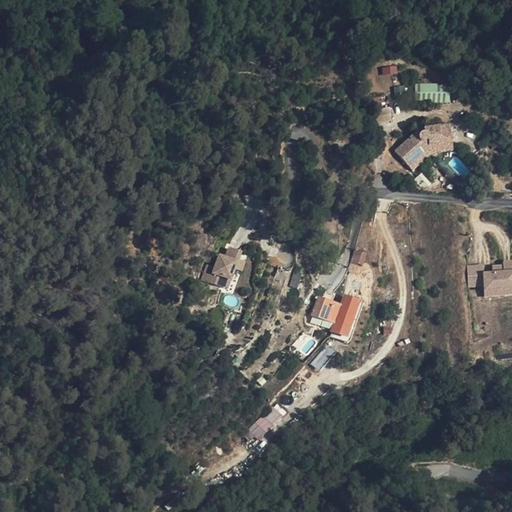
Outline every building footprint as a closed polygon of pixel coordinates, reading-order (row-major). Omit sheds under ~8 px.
[(399,66),(381,68),(383,88),(401,86),(399,66)] [(450,101),(450,82),(416,83),(417,102),(450,101)] [(385,112),(378,113),(379,120),(392,119),(391,108),(384,108),(385,112)] [(393,151),(408,168),(429,149),(449,146),(446,125),(419,129),(414,133),(393,151)] [(450,151),(449,146),(429,149),(408,168),(411,171),(431,153),(450,151)] [(393,208),(394,222),(403,221),(402,207),(393,208)] [(250,248),(236,244),(234,254),(232,260),(226,258),(223,267),(216,265),(211,280),(232,286),(235,277),(242,279),(245,269),(248,257),(250,248)] [(354,250),(351,262),(363,266),(366,254),(354,250)] [(248,257),(245,269),(252,271),(255,259),(248,257)] [(466,266),(467,287),(474,287),(483,286),(492,285),(493,291),(503,290),(504,296),(511,295),(511,262),(501,263),(501,267),(501,273),(491,274),(482,274),(482,265),(466,266)] [(294,272),(290,286),(295,288),(297,288),(301,274),(294,272)] [(235,277),(232,286),(239,288),(242,279),(235,277)] [(504,296),(503,290),(493,291),(492,285),(483,286),(483,297),(504,296)] [(359,303),(344,297),(340,306),(336,315),(333,323),(330,331),(346,337),(359,303)] [(312,315),(333,323),(336,315),(340,306),(315,298),(312,315)] [(276,405),(251,430),(260,439),(285,414),(276,405)]
